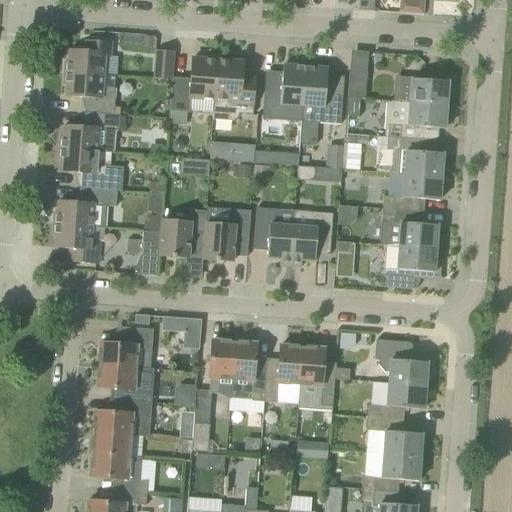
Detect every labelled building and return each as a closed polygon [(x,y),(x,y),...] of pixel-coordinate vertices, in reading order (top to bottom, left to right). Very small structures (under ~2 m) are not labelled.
[(410,5),(410,14),(423,15),(424,2),(415,1),(410,5)] [(112,44),(85,41),(84,52),(69,51),(68,63),(65,62),(64,74),(103,77),(105,58),(111,59),(112,44)] [(172,81),(172,79),(174,53),(156,52),(154,79),(172,81)] [(172,79),(172,81),(170,112),(190,114),(191,99),(214,101),(217,61),(192,59),(190,86),(173,85),(173,79),(172,79)] [(242,63),(217,61),(214,101),(212,121),(233,122),(238,118),(239,115),(253,116),(255,79),(254,79),(254,83),(241,82),(242,63)] [(305,67),(283,66),(281,95),(264,94),(262,120),(289,122),(290,106),(302,107),(305,67)] [(327,69),(305,67),(302,107),(301,123),(340,125),(342,100),(325,98),(327,69)] [(365,100),(367,75),(349,73),(347,99),(365,100)] [(67,85),(66,97),(86,98),(85,113),(114,116),(116,89),(102,88),(103,77),(64,74),(63,85),(67,85)] [(434,82),(411,80),(409,104),(447,106),(448,93),(452,93),(454,77),(435,76),(434,82)] [(388,138),(418,140),(424,140),(425,129),(445,130),(447,106),(409,104),(390,102),(390,107),(386,110),(386,117),(389,121),(388,138)] [(120,116),(114,116),(85,113),(84,128),(64,127),(63,138),(59,138),(58,150),(112,154),(114,154),(115,132),(119,133),(120,116)] [(357,136),(344,135),(343,144),(356,145),(357,136)] [(388,138),(387,139),(379,138),(378,151),(392,152),(390,174),(404,175),(441,178),(443,155),(417,153),(418,140),(388,138)] [(232,145),(230,162),(253,164),(255,147),(232,145)] [(111,167),(112,154),(58,150),(57,161),(61,161),(60,173),(83,175),(82,189),(109,191),(105,186),(106,167),(111,167)] [(268,152),(255,152),(254,164),(267,164),(268,152)] [(329,155),(328,170),(341,171),(342,156),(329,155)] [(208,178),(209,162),(202,161),(201,178),(208,178)] [(315,168),(298,167),(297,180),(310,181),(314,177),(315,168)] [(440,202),(441,178),(404,175),(402,199),(383,198),(382,210),(419,213),(420,200),(440,202)] [(164,183),(149,183),(149,194),(163,194),(164,183)] [(78,204),(58,202),(57,214),(54,214),(53,225),(92,229),(106,230),(107,207),(116,208),(117,192),(109,191),(82,189),(79,189),(78,204)] [(161,195),(147,194),(146,211),(153,214),(160,215),(161,195)] [(279,267),(290,267),(294,212),(256,209),(253,251),(267,252),(267,259),(280,260),(279,267)] [(418,225),(419,213),(382,210),(380,246),(388,247),(387,247),(436,250),(438,227),(418,225)] [(159,221),(159,234),(157,257),(189,260),(189,254),(203,255),(205,225),(206,212),(191,211),(190,223),(159,221)] [(205,225),(203,255),(203,261),(233,263),(233,257),(247,258),(250,212),(235,211),(234,227),(205,225)] [(329,256),(332,215),(294,212),(290,267),(301,268),(301,261),(315,262),(315,255),(329,256)] [(92,229),(53,225),(52,237),(55,237),(55,248),(69,250),(68,263),(98,265),(100,242),(91,242),(92,229)] [(159,234),(143,232),(141,256),(157,257),(159,234)] [(350,255),(351,244),(336,243),(335,253),(350,255)] [(387,247),(388,247),(384,288),(415,291),(416,289),(412,289),(413,272),(420,272),(419,279),(439,280),(440,264),(435,264),(436,250),(387,247)] [(163,332),(184,333),(185,320),(164,318),(163,332)] [(150,371),(150,370),(152,351),(153,331),(123,329),(122,346),(100,344),(98,366),(150,371)] [(231,380),(234,343),(212,341),(209,379),(208,393),(219,393),(220,379),(231,380)] [(384,373),(389,374),(388,384),(426,387),(427,373),(432,374),(433,358),(414,357),(413,363),(406,362),(408,344),(376,341),(374,361),(379,361),(378,367),(384,373)] [(234,343),(231,380),(229,399),(251,401),(251,402),(264,403),(266,368),(254,367),(256,345),(234,343)] [(278,369),(266,368),(264,403),(298,406),(302,348),(280,347),(278,369)] [(322,386),(324,350),(302,348),(298,406),(297,410),(332,413),(332,408),(334,387),(322,386)] [(97,388),(119,390),(118,402),(151,404),(154,371),(150,370),(150,371),(98,366),(97,388)] [(335,369),(334,375),(334,380),(349,381),(350,371),(335,369)] [(424,411),(426,387),(388,384),(386,408),(368,406),(367,419),(403,421),(404,409),(424,411)] [(93,434),(130,437),(149,438),(151,404),(118,402),(117,414),(95,412),(93,434)] [(402,434),(403,421),(367,419),(366,432),(385,433),(383,456),(420,459),(422,435),(402,434)] [(192,440),(192,442),(191,453),(208,454),(209,429),(210,426),(194,424),(193,428),(192,440)] [(192,440),(193,428),(180,427),(179,439),(192,440)] [(129,458),(130,437),(93,434),(92,456),(129,458)] [(191,454),(191,453),(192,442),(181,441),(180,453),(191,454)] [(298,457),(328,458),(328,442),(298,441),(298,457)] [(142,459),(129,458),(92,456),(90,478),(125,481),(124,492),(125,492),(125,493),(146,494),(147,482),(140,481),(142,459)] [(419,482),(420,459),(383,456),(381,479),(362,478),(361,490),(398,493),(398,481),(419,482)] [(325,501),(337,502),(338,489),(326,488),(325,501)] [(361,490),(361,493),(353,492),(353,503),(363,504),(362,511),(416,511),(417,507),(397,506),(398,493),(361,490)] [(135,511),(136,506),(145,507),(146,494),(125,493),(124,504),(88,502),(87,511),(135,511)] [(181,511),(181,498),(161,499),(161,511),(181,511)]
